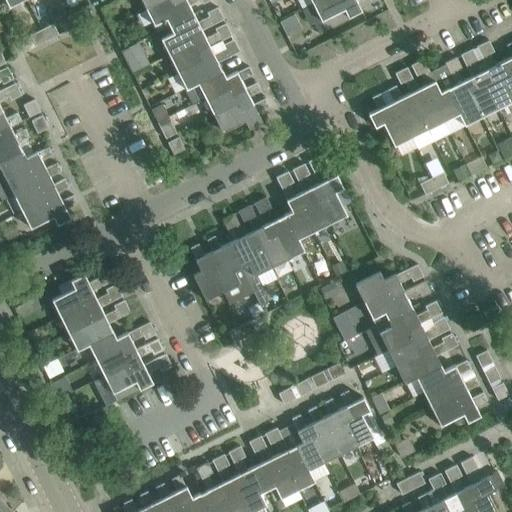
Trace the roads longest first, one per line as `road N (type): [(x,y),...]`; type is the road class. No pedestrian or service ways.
road 1 (residential): [(0,290),(290,142),(313,107)]
road 2 (residential): [(458,229),(428,234),(385,209),(343,127),(313,107)]
road 3 (residential): [(313,107),(336,69),(482,0)]
road 4 (residential): [(66,511),(0,372)]
road 5 (residential): [(313,107),(280,73),(240,0)]
